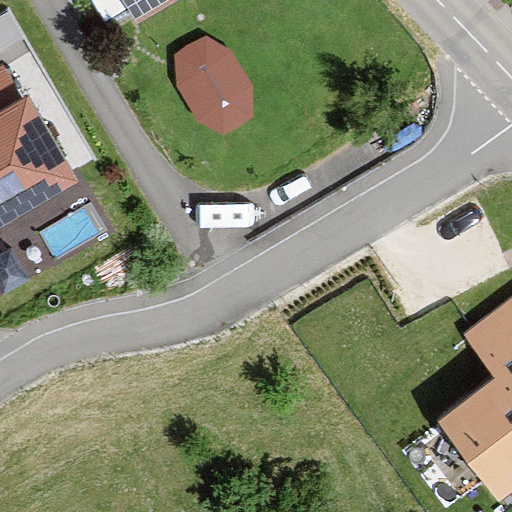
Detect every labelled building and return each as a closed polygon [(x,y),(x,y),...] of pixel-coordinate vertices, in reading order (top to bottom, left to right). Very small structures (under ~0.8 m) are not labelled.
[(14,0),(0,5),(0,40),(25,31),(14,0)] [(111,0),(124,23),(166,0),(111,0)] [(218,124),(264,93),(215,19),(168,50),(218,124)] [(0,206),(65,166),(16,88),(0,97),(0,206)] [(488,374),(423,425),(482,499),(511,475),(511,295),(459,337),(488,374)]
